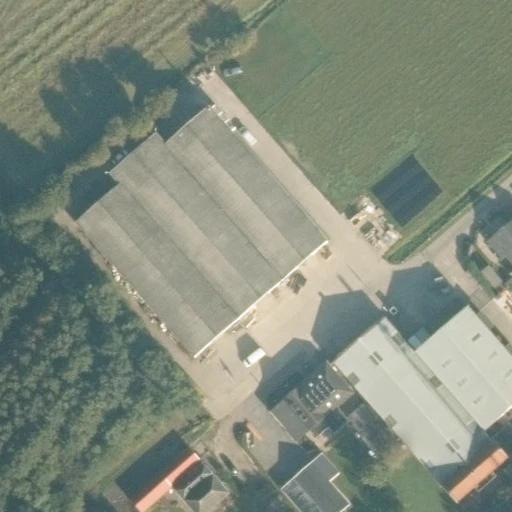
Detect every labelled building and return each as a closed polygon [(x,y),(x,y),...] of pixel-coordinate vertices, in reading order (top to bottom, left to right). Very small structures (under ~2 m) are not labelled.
[(326,242),(209,108),(166,146),(156,134),(110,175),(119,186),(77,223),(194,358),(326,242)] [(511,263),(511,221),(487,242),(501,259),(505,256),(511,263)] [(480,273),(493,290),(502,283),(489,266),(480,273)] [(332,363),(356,390),(441,486),(440,487),(455,503),(507,458),(492,441),(492,442),(483,431),(511,405),(511,359),(467,308),(415,353),(384,318),(332,363)] [(352,393),(326,364),(304,383),(304,382),(283,401),(308,430),(326,415),(330,419),(324,424),(334,435),(348,423),(349,421),(347,419),(336,407),(352,393)] [(348,423),(383,464),(401,449),(364,405),(347,419),(349,421),(348,423)] [(188,447),(129,499),(139,511),(145,511),(172,489),(183,501),(192,511),(206,511),(228,493),(188,447)] [(312,463),(294,479),(322,511),(342,511),(350,505),(312,463)]
